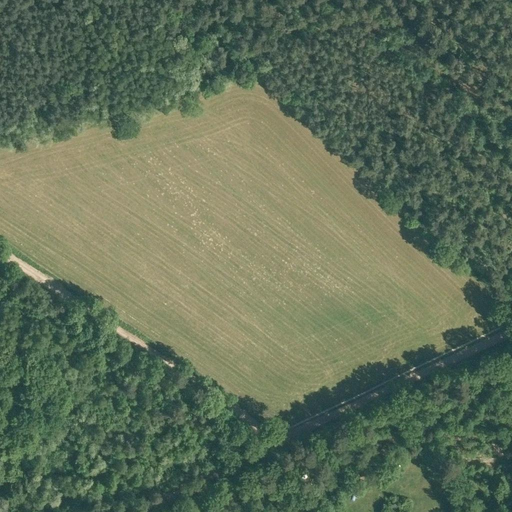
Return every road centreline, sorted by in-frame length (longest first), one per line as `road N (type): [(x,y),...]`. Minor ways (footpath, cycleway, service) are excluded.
road 1 (track): [(129,511),(511,331)]
road 2 (track): [(271,437),(0,252)]
